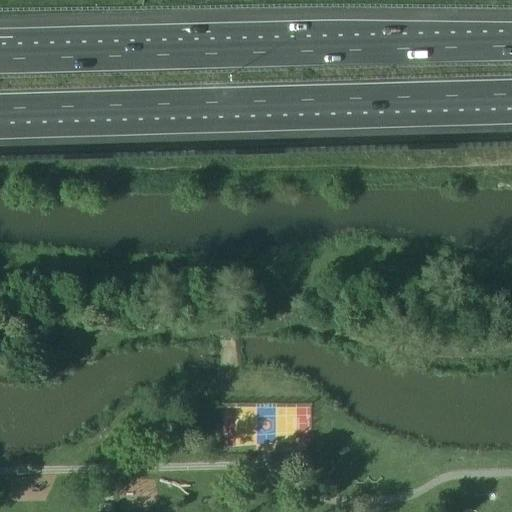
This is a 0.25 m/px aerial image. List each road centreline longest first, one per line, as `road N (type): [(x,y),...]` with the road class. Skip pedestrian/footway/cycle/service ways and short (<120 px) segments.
road 1 (motorway): [(0,109),(511,94)]
road 2 (motorway): [(511,46),(0,59)]
